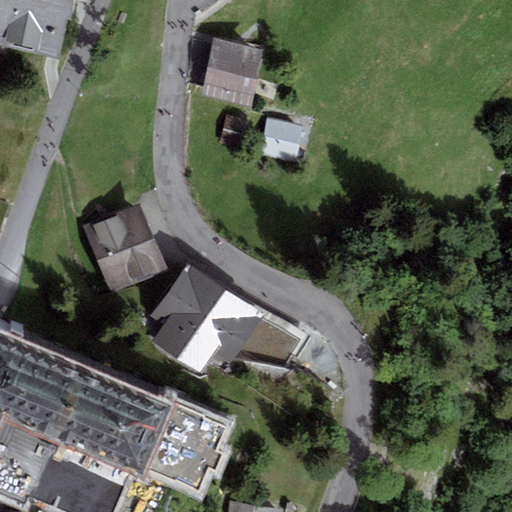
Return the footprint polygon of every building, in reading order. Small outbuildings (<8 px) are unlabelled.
[(0,0),(0,31),(50,42),(58,5),(66,7),(67,0),(0,0)] [(219,42),(210,87),(245,94),(254,50),(219,42)] [(244,120),(229,117),(223,139),(239,143),(244,120)] [(290,156),(297,125),(270,120),(264,151),(290,156)] [(158,264),(135,209),(91,227),(114,282),(158,264)] [(212,342),(215,337),(238,302),(194,273),(177,298),(171,294),(162,309),(212,342)] [(238,302),(215,337),(267,366),(287,328),(238,302)] [(0,497),(23,507),(29,493),(74,511),(112,511),(135,459),(138,460),(137,463),(199,488),(209,464),(216,467),(224,447),(218,444),(227,421),(162,392),(162,393),(139,383),(137,387),(99,370),(98,372),(82,365),(83,364),(0,328),(0,497)]
